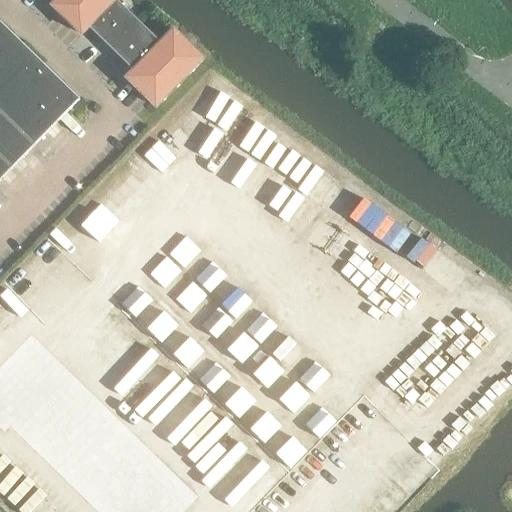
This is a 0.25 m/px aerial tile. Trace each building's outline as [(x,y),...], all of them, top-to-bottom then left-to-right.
[(58,0),(52,7),(82,36),(89,28),(134,72),(127,79),(156,108),(203,60),(174,31),(161,44),(116,1),(116,0),(58,0)] [(0,22),(0,182),(80,100),(0,22)] [(209,128),(231,107),(215,90),(193,111),(209,128)] [(250,165),(264,152),(246,136),(233,149),(250,165)] [(212,198),(228,190),(219,171),(202,179),(212,198)]
